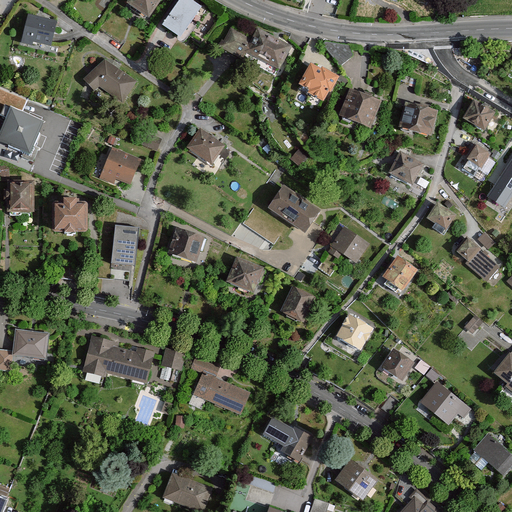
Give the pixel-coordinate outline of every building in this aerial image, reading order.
[(159,0),(129,0),(125,7),(147,23),(162,2),(159,0)] [(183,0),(179,0),(159,30),(179,43),(200,12),(183,0)] [(27,17),(19,47),(30,50),(31,45),(48,49),(55,24),(27,17)] [(227,31),(216,51),(243,65),(247,58),(276,72),(288,47),(255,31),(249,42),(227,31)] [(103,63),(82,82),(93,95),(99,91),(120,105),(135,83),(103,63)] [(308,69),(296,93),(321,106),(326,96),(330,98),(339,80),(323,72),(321,76),(308,69)] [(348,93),(338,119),(369,132),(380,105),(348,93)] [(472,104),(461,123),(483,136),(494,117),(486,112),(488,110),(482,107),(481,109),(472,104)] [(405,107),(398,134),(429,142),(436,116),(405,107)] [(8,110),(0,129),(0,144),(28,156),(41,124),(8,110)] [(198,131),(184,151),(211,170),(225,150),(198,131)] [(110,148),(95,181),(110,188),(113,182),(128,189),(140,162),(110,148)] [(475,149),(461,172),(474,180),(488,157),(475,149)] [(297,152),(289,163),(298,170),(306,160),(297,152)] [(398,156),(387,178),(412,191),(424,169),(398,156)] [(511,164),(491,196),(504,204),(511,192),(511,164)] [(31,187),(7,187),(8,214),(31,214),(31,187)] [(283,189),(267,212),(304,237),(320,215),(283,189)] [(50,210),(50,235),(85,235),(85,209),(77,209),(77,203),(60,203),(60,210),(50,210)] [(436,207),(425,223),(434,229),(432,232),(442,238),(455,219),(436,207)] [(245,222),(273,243),(284,229),(255,208),(245,222)] [(112,228),(109,266),(133,268),(136,230),(112,228)] [(335,263),(341,258),(354,267),(368,247),(341,229),(324,253),(335,263)] [(204,240),(173,231),(166,257),(196,266),(204,240)] [(464,268),(487,285),(498,270),(485,260),(487,257),(483,254),(481,257),(477,254),(479,252),(466,242),(456,256),(467,264),(464,268)] [(396,258),(381,282),(401,295),(416,271),(396,258)] [(263,273),(234,262),(225,286),(254,297),(263,273)] [(315,303),(290,291),(278,314),(304,326),(315,303)] [(462,331),(469,338),(481,324),(474,318),(462,331)] [(345,319),(334,339),(359,353),(371,333),(345,319)] [(46,335),(14,332),(11,357),(43,360),(46,335)] [(89,337),(78,374),(103,381),(104,375),(145,387),(155,353),(134,347),(133,354),(116,349),(117,346),(89,337)] [(184,355),(164,349),(159,367),(179,373),(184,355)] [(10,352),(0,351),(0,370),(9,371),(10,352)] [(391,352),(379,368),(400,384),(412,368),(391,352)] [(511,353),(510,356),(493,377),(507,388),(504,391),(511,397),(511,353)] [(193,359),(188,370),(200,375),(191,399),(239,418),(248,394),(212,380),(217,368),(193,359)] [(419,364),(414,372),(423,378),(428,371),(419,364)] [(435,386),(419,406),(448,429),(456,419),(461,423),(469,413),(435,386)] [(185,416),(176,416),(176,426),(184,426),(185,416)] [(269,420),(261,435),(281,446),(276,454),(298,467),(314,438),(291,425),(288,431),(269,420)] [(511,461),(485,439),(471,455),(503,481),(511,470),(511,461)] [(348,463),(333,484),(362,505),(377,484),(348,463)] [(169,477),(161,500),(192,511),(200,511),(209,491),(169,477)] [(0,488),(0,498),(5,501),(8,491),(0,488)] [(311,511),(326,511),(330,502),(316,497),(311,511)] [(426,511),(409,498),(397,511),(426,511)]
